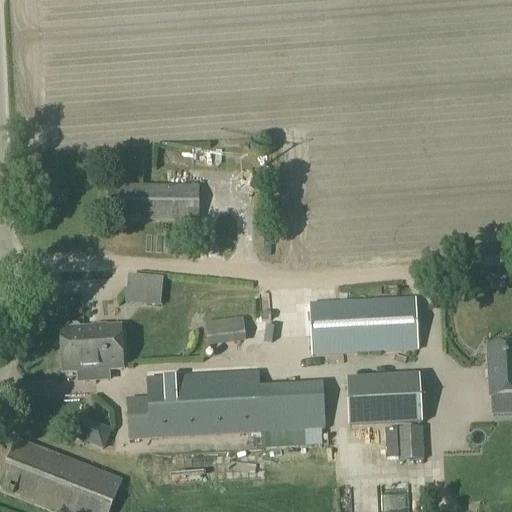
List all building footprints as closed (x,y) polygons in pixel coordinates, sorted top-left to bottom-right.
[(199,187),(109,187),(109,221),(199,221),(199,187)] [(161,299),(163,284),(127,280),(126,295),(161,299)] [(415,301),(310,306),(313,356),(418,351),(415,301)] [(269,317),(259,317),(260,327),(270,327),(269,317)] [(122,368),(120,328),(80,331),(76,328),(67,328),(64,332),(61,332),(63,374),(76,373),(77,386),(109,384),(108,371),(122,370),(122,368)] [(511,346),(488,348),(491,397),(511,396),(511,346)] [(261,436),(259,391),(258,375),(147,381),(148,400),(127,401),(129,443),(261,436)] [(420,376),(347,381),(349,430),(423,426),(420,376)] [(421,429),(395,431),(397,463),(422,462),(421,429)] [(17,442),(0,484),(0,493),(47,511),(109,511),(121,483),(17,442)]
